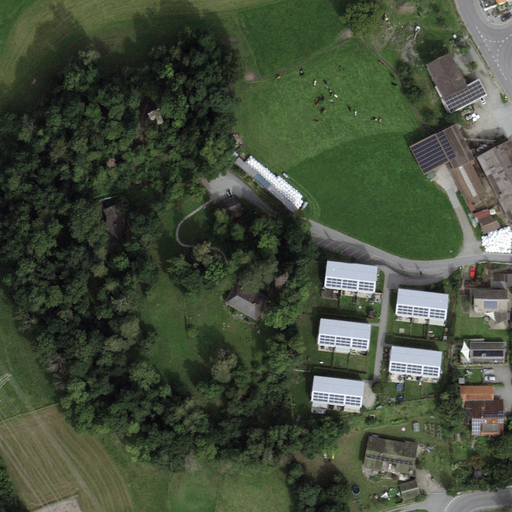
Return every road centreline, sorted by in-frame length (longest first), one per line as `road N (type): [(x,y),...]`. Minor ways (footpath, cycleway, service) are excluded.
road 1 (residential): [(511,258),(405,264),(269,210),(244,187)]
road 2 (track): [(244,187),(182,220),(177,236),(191,250),(223,253),(239,283),(270,303)]
